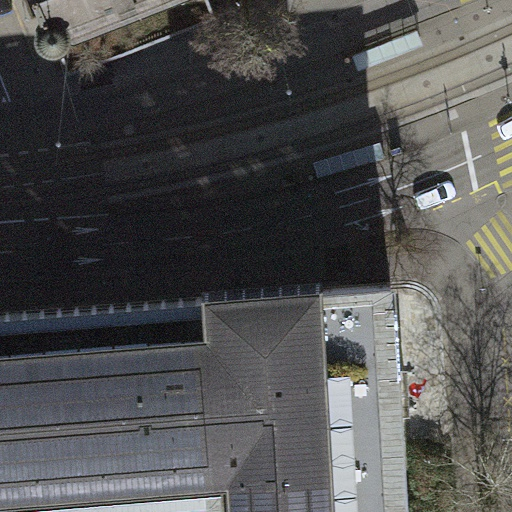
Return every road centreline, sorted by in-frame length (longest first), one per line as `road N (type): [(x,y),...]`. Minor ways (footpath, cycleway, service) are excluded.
road 1 (secondary): [(31,183),(112,223),(182,226),(414,183),(511,143)]
road 2 (secondary): [(418,0),(113,102),(31,183)]
